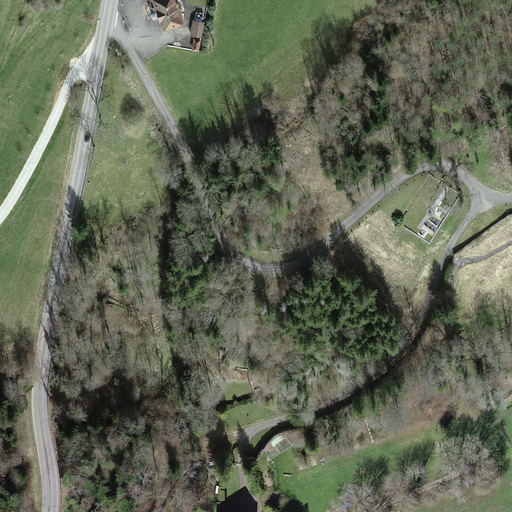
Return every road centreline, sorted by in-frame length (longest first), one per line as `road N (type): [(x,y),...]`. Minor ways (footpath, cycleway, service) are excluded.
road 1 (secondary): [(50,511),(40,396),(45,338),(108,0)]
road 2 (track): [(99,54),(69,80),(0,215)]
